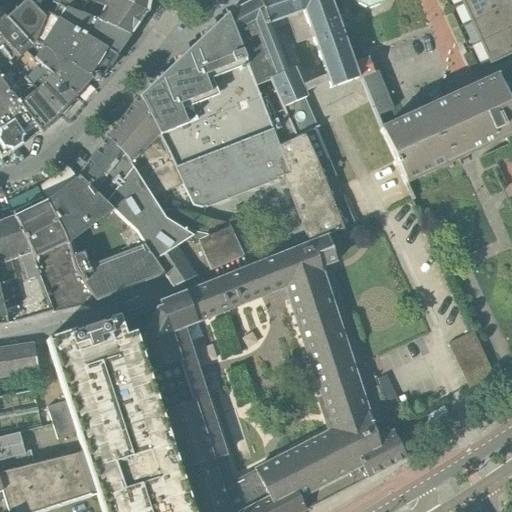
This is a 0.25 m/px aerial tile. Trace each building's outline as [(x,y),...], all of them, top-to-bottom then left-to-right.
[(31,46),(32,46),(35,43),(45,19),(27,0),(26,0),(6,19),(31,46)] [(52,0),(51,3),(56,5),(130,37),(147,13),(147,12),(118,0),(52,0)] [(118,0),(147,12),(149,0),(118,0)] [(328,83),(330,89),(360,77),(354,65),(337,18),(330,0),(254,0),(227,15),(231,24),(255,86),(269,81),(295,140),(317,130),(304,100),(307,99),(304,93),(328,83)] [(330,0),(337,18),(344,15),(338,0),(353,0),(355,3),(368,9),(382,4),(383,0),(330,0)] [(464,6),(471,20),(471,19),(472,22),(511,4),(511,0),(469,0),(463,3),(464,5),(464,6)] [(474,25),(480,39),(481,42),(511,27),(511,4),(472,22),(474,25)] [(51,15),(58,20),(89,40),(116,58),(130,37),(56,5),(51,15)] [(0,74),(12,64),(25,51),(31,46),(6,19),(0,11),(0,74)] [(35,43),(92,80),(93,81),(100,80),(116,58),(89,40),(58,20),(51,15),(47,13),(45,19),(35,43)] [(452,32),(459,28),(452,14),(445,17),(452,32)] [(289,174),(279,146),(255,86),(231,24),(227,15),(217,26),(191,51),(172,68),(169,71),(141,98),(140,97),(139,98),(183,185),(181,185),(194,206),(203,208),(205,207),(206,208),(236,195),(277,180),(277,179),(284,176),(289,174)] [(511,27),(481,42),(483,45),(491,63),(511,53),(511,27)] [(466,43),(459,28),(452,32),(458,47),(466,43)] [(61,88),(74,101),(92,80),(35,43),(32,46),(31,46),(25,51),(42,69),(61,88)] [(12,64),(57,119),(60,117),(74,101),(61,88),(42,69),(25,51),(12,64)] [(470,73),(478,69),(470,53),(463,56),(470,73)] [(406,185),(408,184),(466,157),(511,136),(511,101),(509,103),(496,77),(408,117),(398,122),(376,71),(372,70),(368,59),(354,65),(360,77),(383,134),(397,165),(406,185)] [(12,64),(0,74),(0,82),(40,134),(57,119),(12,64)] [(0,161),(40,134),(0,82),(0,161)] [(183,185),(139,98),(107,140),(134,168),(153,198),(181,185),(183,185)] [(279,146),(289,174),(284,176),(309,240),(312,239),(313,243),(328,237),(356,226),(354,223),(334,177),(314,133),(295,140),(279,146)] [(153,198),(134,168),(107,140),(78,178),(77,179),(135,232),(147,249),(165,276),(172,288),(197,276),(178,245),(192,237),(205,245),(199,248),(210,272),(243,257),(227,224),(177,212),(164,219),(163,218),(153,198)] [(76,278),(95,303),(165,276),(147,249),(135,232),(77,179),(60,193),(48,201),(43,204),(63,236),(76,278)] [(21,235),(50,313),(95,303),(76,278),(63,236),(43,204),(28,211),(13,218),(21,235)] [(50,313),(21,235),(13,218),(0,222),(0,306),(5,325),(50,313)] [(226,511),(226,508),(243,499),(245,504),(264,494),(273,511),(302,511),(334,496),(407,458),(393,432),(377,440),(322,269),(337,263),(328,237),(313,243),(261,263),(213,282),(160,303),(140,340),(144,352),(143,352),(198,511),(226,511)] [(67,402),(73,421),(77,434),(83,452),(98,495),(103,511),(198,511),(143,352),(144,352),(140,340),(160,303),(138,312),(117,320),(87,331),(50,342),(67,402)] [(493,376),(473,332),(448,344),(469,389),(493,376)] [(0,349),(0,379),(37,373),(33,345),(0,349)] [(73,421),(67,402),(47,408),(53,426),(73,421)] [(77,434),(73,421),(53,426),(57,440),(77,434)] [(0,469),(33,463),(30,451),(23,453),(18,433),(0,438),(0,469)] [(45,511),(98,495),(83,452),(63,457),(33,463),(0,469),(0,511),(45,511)] [(273,511),(264,494),(245,504),(243,499),(226,508),(226,511),(273,511)]
